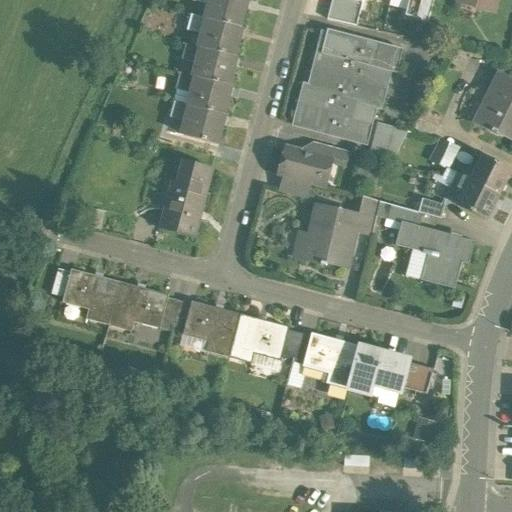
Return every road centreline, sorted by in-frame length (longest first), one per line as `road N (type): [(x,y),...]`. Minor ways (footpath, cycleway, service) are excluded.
road 1 (residential): [(223,274),(298,0)]
road 2 (residential): [(483,350),(223,274)]
road 3 (residential): [(223,274),(60,231)]
road 4 (residential): [(472,508),(483,350)]
